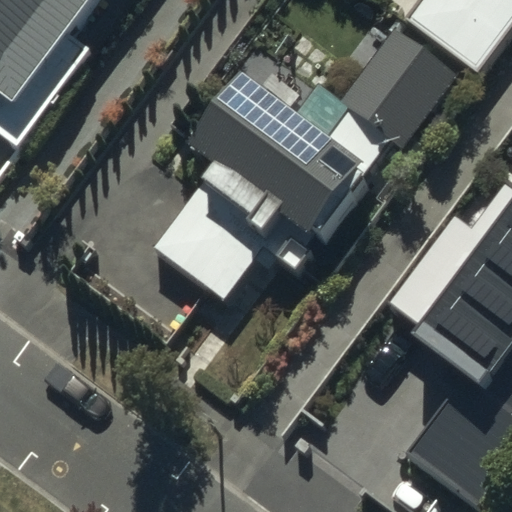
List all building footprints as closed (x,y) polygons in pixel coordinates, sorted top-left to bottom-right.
[(78,49),(113,0),(0,0),(0,146),(21,161),(94,61),(78,49)] [(511,0),(431,0),(408,33),(479,84),(511,38),(511,0)] [(295,134),(244,98),(194,168),(221,187),(209,205),(200,198),(156,260),(229,312),(257,273),(270,282),(279,270),(303,286),(369,194),(363,190),(388,155),(401,165),(454,90),(393,47),(344,116),(320,99),(295,134)] [(511,393),(511,183),(449,270),(464,280),(426,331),(511,393)] [(488,511),(511,479),(511,415),(490,400),(473,425),(440,401),(381,481),(423,511),(488,511)]
